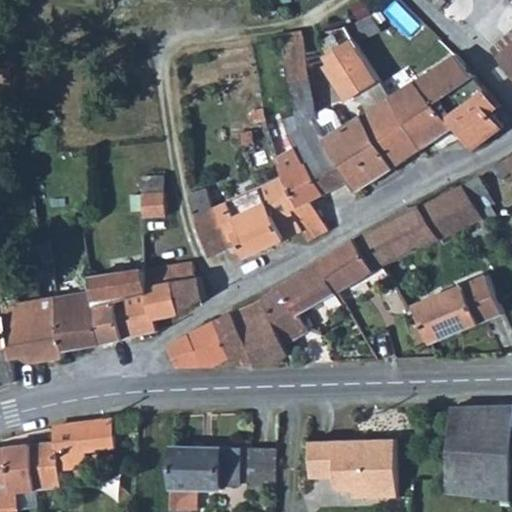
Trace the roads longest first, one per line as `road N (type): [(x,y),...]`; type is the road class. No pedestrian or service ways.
road 1 (unclassified): [(140,390),(153,350),(174,333),(511,140)]
road 2 (tertiary): [(511,375),(140,390)]
road 3 (tertiary): [(140,390),(0,412)]
road 4 (residential): [(511,96),(411,0)]
